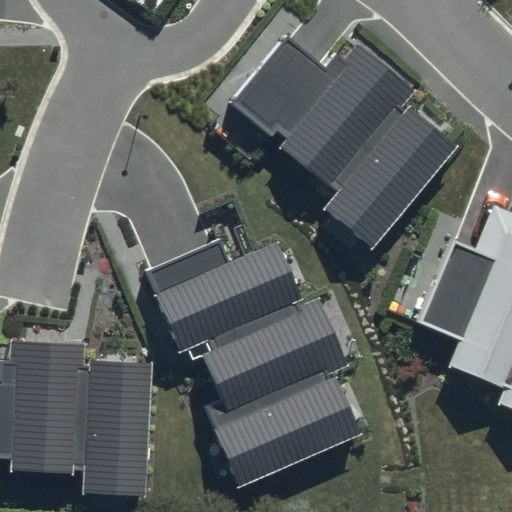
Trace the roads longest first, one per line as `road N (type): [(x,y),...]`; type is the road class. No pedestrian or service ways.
road 1 (residential): [(133,0),(30,263)]
road 2 (residential): [(511,81),(420,0)]
